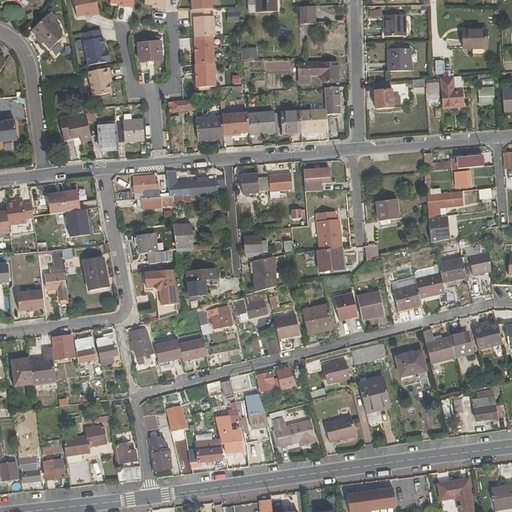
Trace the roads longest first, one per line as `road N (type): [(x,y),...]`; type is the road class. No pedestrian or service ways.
road 1 (residential): [(511,306),(133,397),(152,496)]
road 2 (primary): [(152,496),(511,447)]
road 3 (residential): [(102,169),(126,310),(118,319),(0,335)]
road 4 (residential): [(48,174),(33,69),(22,49),(0,35)]
road 5 (residential): [(356,148),(356,0)]
road 6 (residential): [(497,136),(356,148)]
road 7 (residential): [(356,148),(228,158)]
